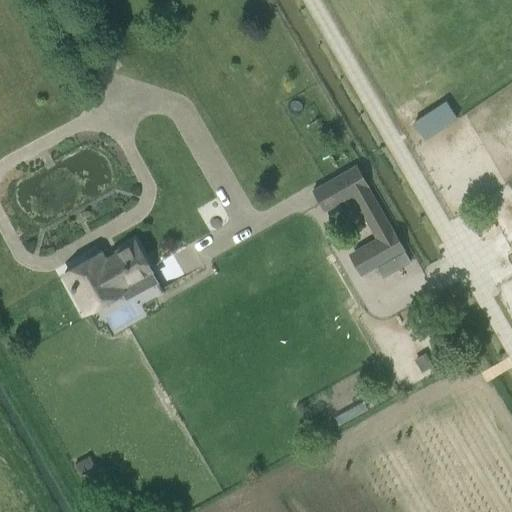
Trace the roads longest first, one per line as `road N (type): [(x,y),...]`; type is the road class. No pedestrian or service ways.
road 1 (track): [(461,262),(309,0)]
road 2 (track): [(511,350),(461,262),(379,308),(361,289)]
